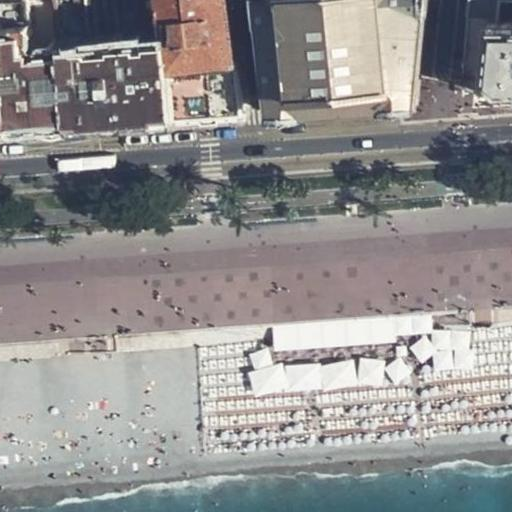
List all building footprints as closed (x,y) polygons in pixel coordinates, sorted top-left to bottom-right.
[(2,0),(0,0),(0,128),(11,127),(2,0)] [(40,125),(68,123),(61,41),(57,0),(2,0),(11,127),(40,125)] [(86,0),(90,39),(168,33),(164,0),(86,0)] [(164,0),(168,33),(170,58),(237,52),(231,0),(164,0)] [(260,0),(272,113),(416,102),(428,0),(260,0)] [(462,69),(484,71),(484,95),(486,95),(511,93),(511,0),(469,0),(465,37),(462,69)] [(177,115),(170,58),(168,33),(90,39),(97,121),(137,118),(177,115)] [(61,41),(68,123),(82,122),(97,121),(90,39),(61,41)] [(243,110),(237,52),(170,58),(177,115),(209,113),(243,110)]
